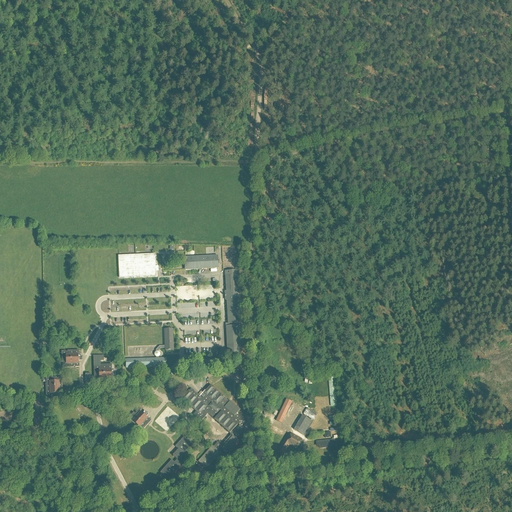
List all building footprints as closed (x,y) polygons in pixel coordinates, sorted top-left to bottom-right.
[(119,256),(118,256),(119,278),(155,276),(155,272),(158,272),(157,266),(155,267),(155,255),(135,255),(119,256)] [(186,258),(185,258),(186,270),(217,268),(216,264),(217,264),(218,264),(219,264),(219,261),(218,261),(217,261),(216,261),(216,256),(215,256),(209,257),(186,258)] [(226,292),(225,292),(225,300),(227,300),(227,303),(227,312),(228,316),(227,316),(227,324),(226,324),(226,327),(227,328),(227,344),(227,347),(228,356),(228,358),(230,358),(239,358),(240,358),(238,328),(241,328),(238,271),(225,272),(225,276),(226,280),(226,284),(226,291),(226,292)] [(155,353),(154,354),(154,355),(155,357),(156,357),(156,359),(158,359),(158,358),(158,357),(159,356),(160,355),(160,354),(159,352),(158,352),(158,351),(159,350),(160,349),(164,348),(165,348),(165,351),(173,350),(172,329),(164,329),(165,346),(164,346),(159,346),(156,350),(156,352),(155,353)] [(78,351),(67,351),(67,352),(66,352),(66,351),(61,352),(62,363),(63,363),(63,364),(62,364),(62,368),(73,368),(73,367),(75,367),(75,368),(79,367),(78,361),(81,361),(81,356),(78,357),(78,351)] [(90,374),(85,374),(85,378),(85,379),(85,384),(107,384),(107,382),(108,382),(112,382),(112,376),(115,376),(115,371),(112,371),(112,365),(111,365),(100,365),(100,361),(104,361),(103,356),(100,356),(93,356),(94,367),(94,377),(91,377),(90,374)] [(156,359),(126,360),(126,368),(166,367),(166,358),(158,359),(156,359)] [(232,365),(229,370),(237,376),(240,378),(241,378),(243,376),(245,377),(246,376),(247,375),(240,370),(232,365)] [(335,377),(329,377),(331,407),(337,406),(335,377)] [(56,378),(45,378),(45,383),(46,383),(46,384),(45,384),(46,395),(51,395),(51,398),(56,398),(56,395),(62,395),(62,391),(61,391),(61,389),(62,389),(62,378),(58,378),(58,379),(57,379),(56,378)] [(190,389),(182,399),(190,406),(196,411),(193,414),(195,416),(198,419),(201,421),(206,416),(208,414),(208,413),(215,419),(214,420),(231,435),(221,446),(217,443),(213,447),(212,446),(199,460),(198,462),(201,465),(202,466),(205,468),(207,467),(207,468),(220,454),(219,453),(222,450),(226,454),(238,441),(235,439),(237,436),(238,437),(244,430),(243,429),(242,429),(248,423),(241,416),(240,416),(242,414),(238,412),(240,410),(230,402),(230,401),(229,402),(228,403),(227,402),(228,401),(210,386),(208,389),(203,393),(205,395),(204,396),(203,398),(202,399),(191,389),(190,389)] [(283,406),(276,421),(281,424),(292,402),(286,400),(283,406)] [(130,426),(138,434),(142,430),(141,429),(142,428),(143,429),(151,421),(146,417),(148,415),(144,412),(142,414),(138,410),(135,412),(136,413),(135,414),(133,413),(126,421),(130,424),(131,425),(130,426)] [(301,416),(293,430),(304,436),(312,422),(301,416)] [(290,434),(288,438),(286,437),(277,451),(283,455),(288,445),(296,450),(301,441),(290,434)] [(171,460),(160,473),(166,479),(167,479),(168,480),(180,468),(178,466),(181,463),(186,457),(183,454),(182,453),(184,451),(185,452),(188,448),(189,449),(192,445),(191,445),(194,441),(191,439),(188,442),(187,440),(183,437),(175,447),(178,450),(175,453),(172,456),(177,460),(174,463),(171,460)] [(338,439),(325,441),(316,443),(316,448),(319,447),(319,450),(331,448),(332,453),(337,452),(337,446),(339,445),(338,439)]
